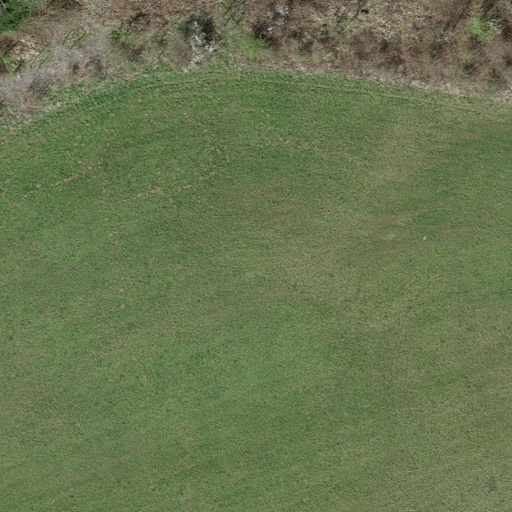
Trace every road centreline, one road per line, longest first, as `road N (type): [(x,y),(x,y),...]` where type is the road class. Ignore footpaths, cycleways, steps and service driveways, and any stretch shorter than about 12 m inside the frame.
road 1 (motorway): [(511,159),(317,219),(0,338)]
road 2 (motorway): [(358,511),(511,453)]
